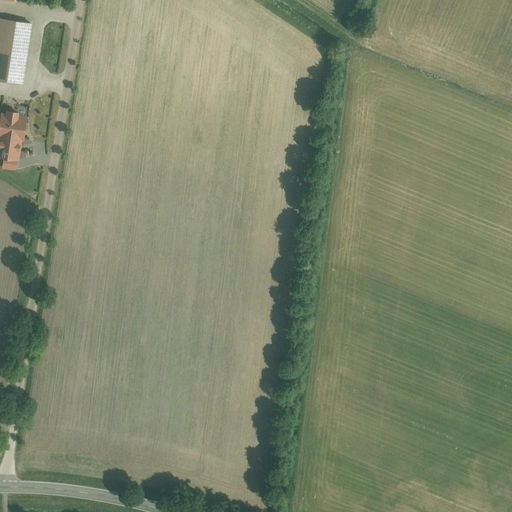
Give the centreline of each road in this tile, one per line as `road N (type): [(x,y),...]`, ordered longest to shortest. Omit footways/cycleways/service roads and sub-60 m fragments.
road 1 (unclassified): [(5,486),(84,0)]
road 2 (tertiary): [(5,486),(75,491),(166,511)]
